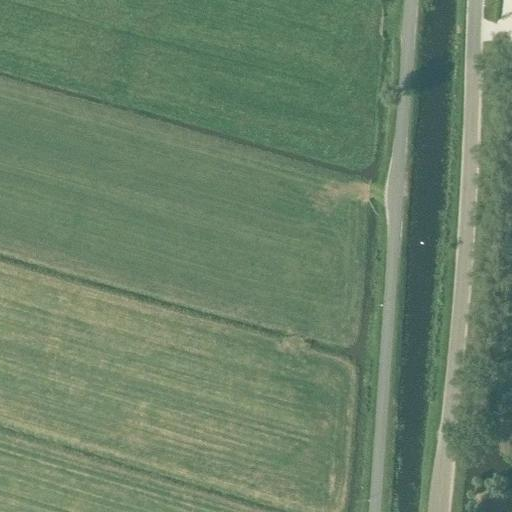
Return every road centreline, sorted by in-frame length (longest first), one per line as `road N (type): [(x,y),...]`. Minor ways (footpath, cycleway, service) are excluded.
road 1 (unclassified): [(373,511),(414,0)]
road 2 (unclassified): [(441,511),(460,311),(472,0)]
